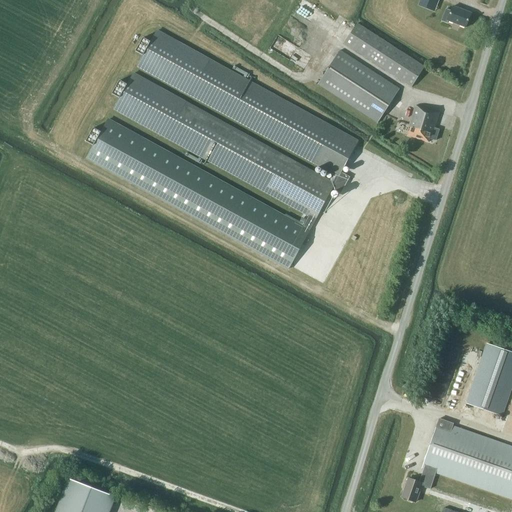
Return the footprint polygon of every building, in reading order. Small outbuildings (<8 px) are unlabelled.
[(471,13),(453,6),(451,11),(446,9),(441,21),(447,23),(447,21),(465,28),(471,13)] [(411,87),(424,67),(357,24),(344,44),(411,87)] [(87,158),(288,269),(332,190),(340,195),(349,178),(341,173),(358,142),(209,61),(157,31),(151,41),(144,37),(136,50),(144,54),(137,67),(189,96),(335,176),(332,182),(186,102),(133,74),(128,84),(121,79),(113,93),(121,97),(113,110),(166,140),(307,217),(302,226),(108,120),(101,132),(93,128),(86,142),(93,146),(87,158)] [(280,36),(271,49),(291,61),(299,48),(280,36)] [(377,123),(399,89),(339,50),(317,84),(377,123)] [(423,109),(414,106),(408,127),(410,128),(407,136),(428,142),(429,139),(435,141),(438,130),(434,128),(439,113),(423,108),(423,109)] [(500,415),(511,382),(511,352),(486,344),(465,402),(452,397),(448,409),(461,414),(465,403),(500,415)] [(511,446),(452,426),(453,423),(439,418),(422,468),(423,469),(435,473),(511,499),(511,446)] [(435,473),(423,469),(419,482),(407,478),(401,497),(415,502),(421,486),(429,489),(435,473)] [(109,511),(116,497),(68,478),(54,511),(109,511)]
